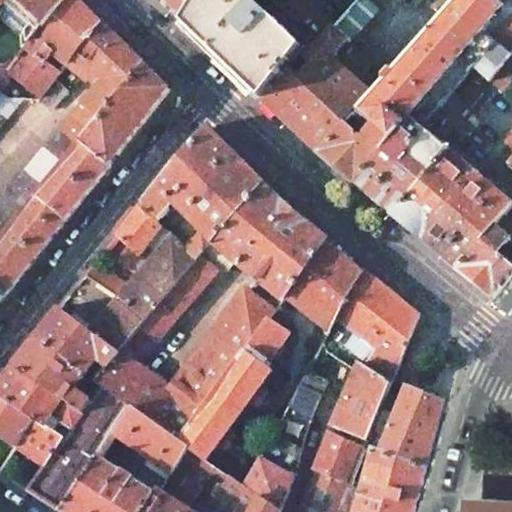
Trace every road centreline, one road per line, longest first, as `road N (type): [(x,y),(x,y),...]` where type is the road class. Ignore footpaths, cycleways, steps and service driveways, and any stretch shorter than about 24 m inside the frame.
road 1 (secondary): [(202,92),(499,347)]
road 2 (residential): [(202,92),(0,346)]
road 3 (residential): [(439,511),(468,404),(499,347)]
road 4 (secondary): [(108,0),(202,92)]
